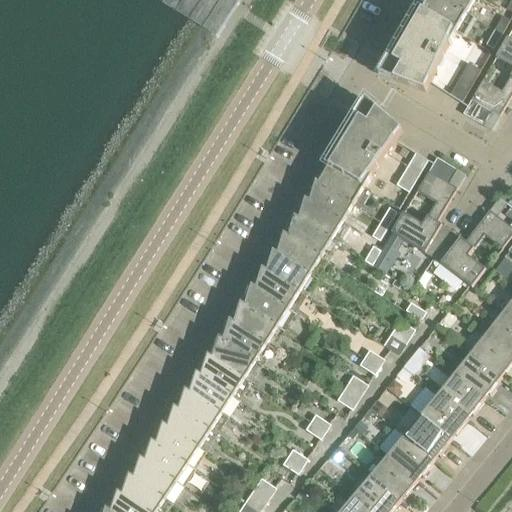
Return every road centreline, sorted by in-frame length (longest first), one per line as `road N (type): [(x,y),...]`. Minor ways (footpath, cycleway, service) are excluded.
road 1 (tertiary): [(0,492),(314,0)]
road 2 (residential): [(75,511),(194,338),(349,85)]
road 3 (residential): [(493,170),(349,85)]
